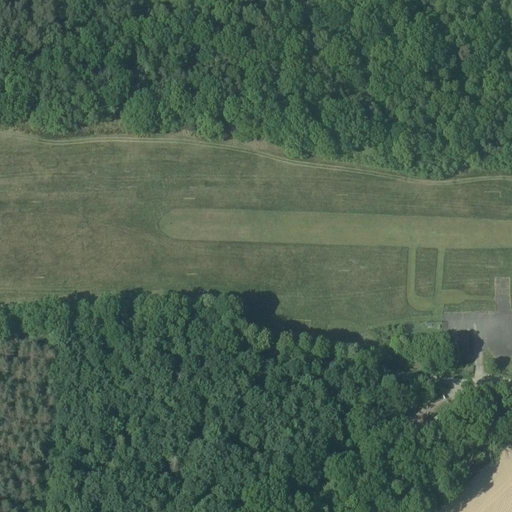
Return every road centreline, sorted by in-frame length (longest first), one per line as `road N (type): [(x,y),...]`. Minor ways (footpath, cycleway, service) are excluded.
road 1 (track): [(0,135),(170,139),(427,180),(511,177)]
road 2 (track): [(464,386),(87,334),(0,345)]
